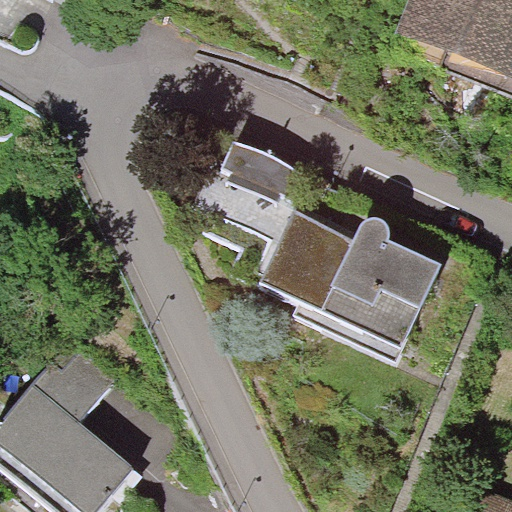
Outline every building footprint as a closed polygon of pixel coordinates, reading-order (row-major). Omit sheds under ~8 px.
[(511,86),(511,0),(408,0),(393,39),(511,86)] [(0,144),(10,124),(0,119),(0,144)] [(396,361),(440,266),(389,240),(391,234),(390,227),(386,222),(381,219),(374,219),(367,222),(362,227),(359,232),(299,206),(311,180),(273,156),(236,142),(197,227),(247,248),(237,272),(303,303),(296,316),(396,361)] [(0,460),(62,511),(100,511),(137,467),(81,421),(118,377),(76,342),(0,433),(0,460)] [(511,511),(511,497),(472,481),(459,511),(511,511)]
